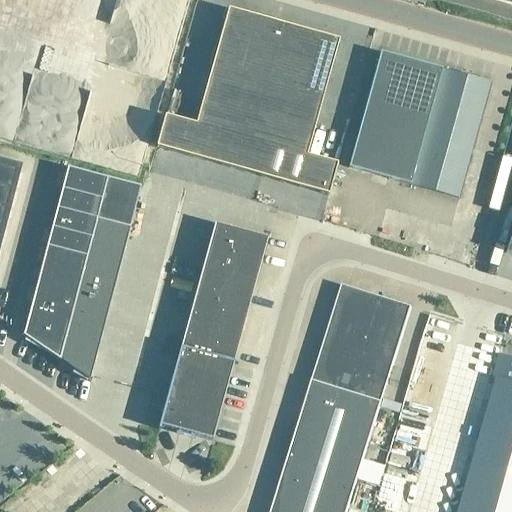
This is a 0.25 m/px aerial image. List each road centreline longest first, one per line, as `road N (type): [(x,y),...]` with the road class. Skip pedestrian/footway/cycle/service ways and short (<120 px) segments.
road 1 (unclassified): [(511,299),(338,243),(319,244),(305,256),(243,478),(227,505),(202,509),(0,372)]
road 2 (unclassified): [(511,46),(355,0)]
